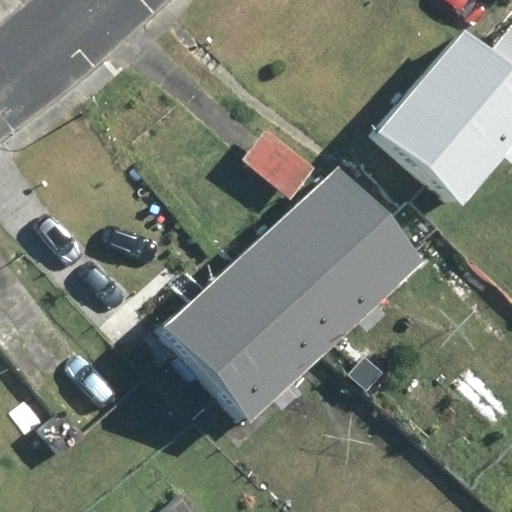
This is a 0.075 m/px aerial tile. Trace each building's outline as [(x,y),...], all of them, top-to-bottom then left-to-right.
[(467,25),(375,127),(460,203),(511,145),(511,25),(492,48),(467,25)] [(306,175),(252,135),(226,170),(279,210),(306,175)] [(335,167),(153,330),(191,377),(238,425),(263,402),(272,412),(294,394),(285,383),(354,321),(362,331),(383,312),(375,303),(421,262),(335,167)] [(458,409),(429,381),(395,417),(424,445),(458,409)] [(89,438),(57,406),(23,440),(56,472),(89,438)] [(212,511),(219,506),(191,480),(161,511),(212,511)]
